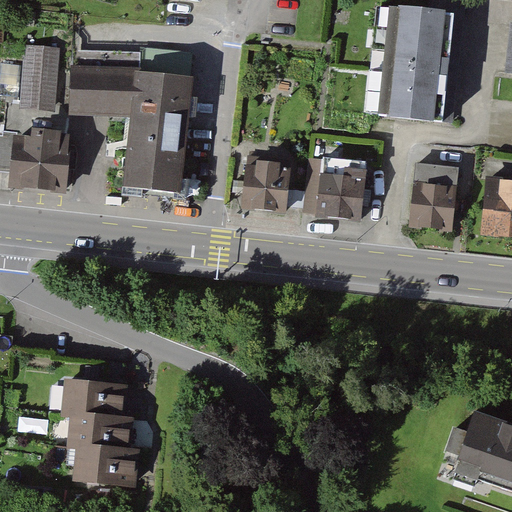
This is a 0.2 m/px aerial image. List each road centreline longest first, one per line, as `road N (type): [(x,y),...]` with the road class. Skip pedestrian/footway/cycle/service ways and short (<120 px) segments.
road 1 (residential): [(306,481),(259,406),(217,371),(31,292),(4,268)]
road 2 (secondary): [(511,282),(208,248)]
road 3 (residential): [(208,248),(234,44),(253,0)]
road 4 (secondary): [(208,248),(8,225)]
